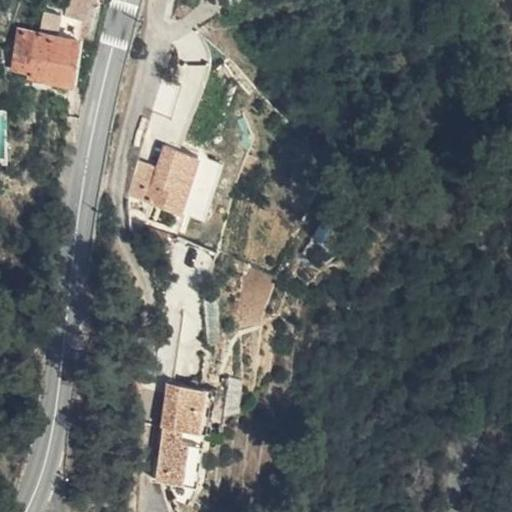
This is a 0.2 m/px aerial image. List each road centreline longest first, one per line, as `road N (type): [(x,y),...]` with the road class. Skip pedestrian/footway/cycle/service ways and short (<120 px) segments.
road 1 (secondary): [(124,0),(82,193),(56,412),(27,511)]
road 2 (unclassified): [(456,511),(475,424),(511,387)]
